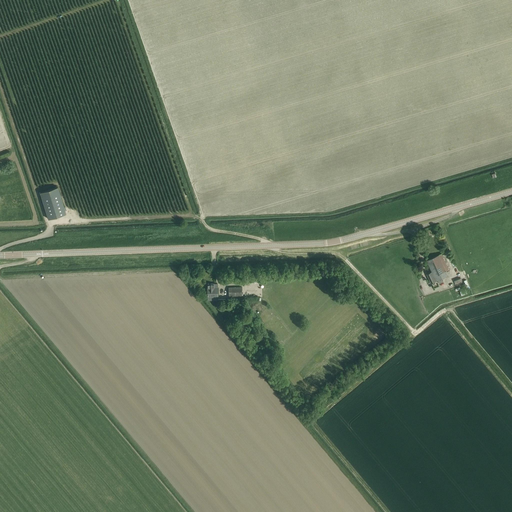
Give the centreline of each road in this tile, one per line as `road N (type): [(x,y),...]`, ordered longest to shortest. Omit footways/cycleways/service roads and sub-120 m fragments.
road 1 (secondary): [(0,255),(323,243),(511,189)]
road 2 (track): [(0,85),(48,229),(0,248)]
